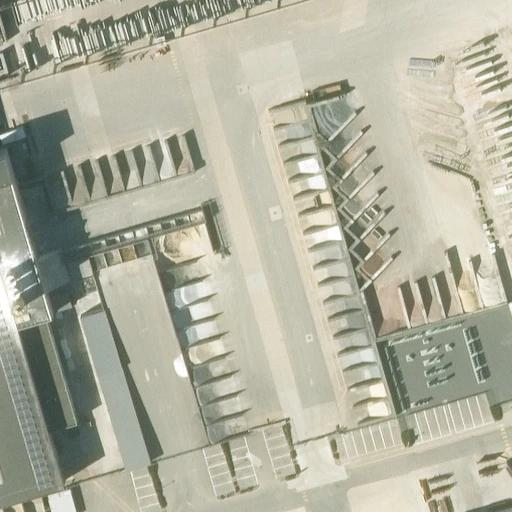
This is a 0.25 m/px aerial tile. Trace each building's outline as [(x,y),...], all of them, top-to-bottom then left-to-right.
[(0,0),(0,499),(64,481),(48,429),(74,421),(42,313),(72,304),(68,291),(48,297),(45,286),(93,273),(88,254),(64,261),(61,248),(36,255),(5,146),(0,147),(0,0)] [(472,68),(475,78),(486,75),(475,41),(450,49),(457,73),(472,68)] [(344,91),(303,101),(314,144),(328,140),(329,146),(330,146),(327,134),(353,128),(351,118),(344,91)] [(458,318),(370,341),(314,130),(298,134),(295,120),(279,125),(281,129),(277,130),(354,422),(392,412),(379,366),(395,362),(407,406),(476,388),(458,318)] [(97,373),(122,365),(105,308),(81,316),(97,373)] [(122,365),(97,373),(126,472),(150,465),(122,365)] [(49,511),(74,511),(70,486),(46,491),(49,511)]
